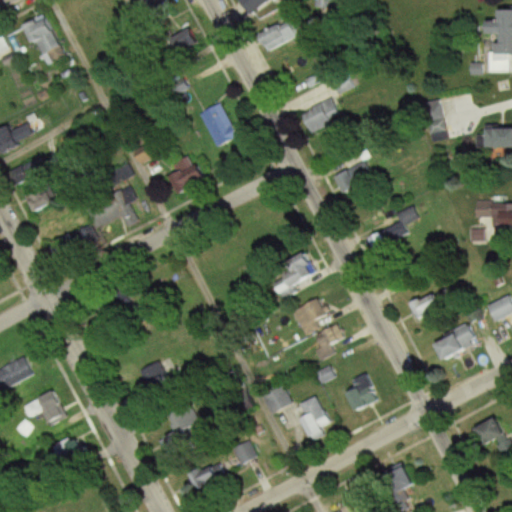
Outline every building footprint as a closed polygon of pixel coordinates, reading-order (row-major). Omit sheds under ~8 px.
[(147,0),(154,14),(168,7),(164,0),(147,0)] [(240,0),(253,16),(274,0),(240,0)] [(511,12),(506,12),(506,22),(490,22),(492,72),(511,71),(511,12)] [(65,50),(50,16),(30,25),(45,59),(65,50)] [(302,36),(294,20),(270,32),(277,48),(302,36)] [(0,58),(13,52),(6,39),(0,41),(0,58)] [(305,120),(320,133),(338,113),(322,100),(305,120)] [(201,115),(218,148),(239,138),(222,104),(201,115)] [(28,146),(23,127),(0,133),(0,140),(3,153),(28,146)] [(141,165),(162,155),(156,141),(135,151),(141,165)] [(170,168),(184,197),(211,183),(202,165),(195,169),(189,158),(170,168)] [(18,167),(23,185),(54,177),(50,159),(18,167)] [(339,175),(348,195),(378,181),(369,161),(339,175)] [(40,214),(60,203),(50,183),(29,194),(40,214)] [(97,227),(121,217),(126,229),(141,223),(126,190),(88,207),(97,227)] [(511,227),(511,203),(478,203),(478,228),(511,227)] [(412,235),(408,227),(423,220),(416,207),(396,217),(400,225),(373,238),(384,260),(397,254),(392,244),(412,235)] [(53,242),(61,261),(100,246),(93,227),(53,242)] [(287,297),(319,276),(310,262),(278,283),(287,297)] [(427,325),(458,302),(447,286),(416,309),(427,325)] [(511,317),(511,296),(491,309),(501,325),(511,317)] [(296,313),(309,336),(324,327),(321,323),(333,317),(322,298),(296,313)] [(320,335),(326,348),(318,352),(323,362),(339,354),(335,348),(349,341),(341,325),(320,335)] [(487,347),(476,326),(441,344),(452,364),(487,347)] [(0,371),(12,391),(36,376),(25,357),(0,371)] [(171,368),(143,369),(144,405),(172,403),(171,368)] [(357,382),(359,386),(350,391),(362,415),(386,403),(372,374),(357,382)] [(276,415),(297,406),(288,384),(267,393),(276,415)] [(338,423),(321,397),(301,410),(321,441),(332,434),(328,429),(338,423)] [(173,459),(207,437),(193,415),(159,437),(173,459)] [(511,435),(511,427),(500,417),(482,438),(498,452),(511,435)] [(226,487),(221,461),(193,467),(198,492),(226,487)] [(423,486),(417,463),(388,471),(394,494),(423,486)] [(346,511),(373,511),(364,496),(343,507),(346,511)]
